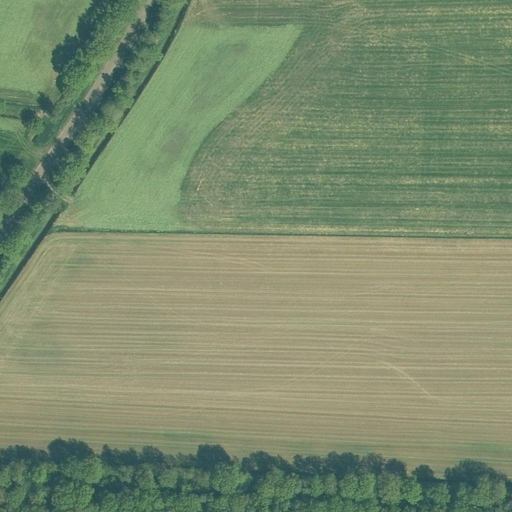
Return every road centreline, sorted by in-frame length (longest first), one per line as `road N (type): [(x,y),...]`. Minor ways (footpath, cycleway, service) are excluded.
road 1 (track): [(511,503),(0,482)]
road 2 (unclassified): [(0,230),(144,0)]
